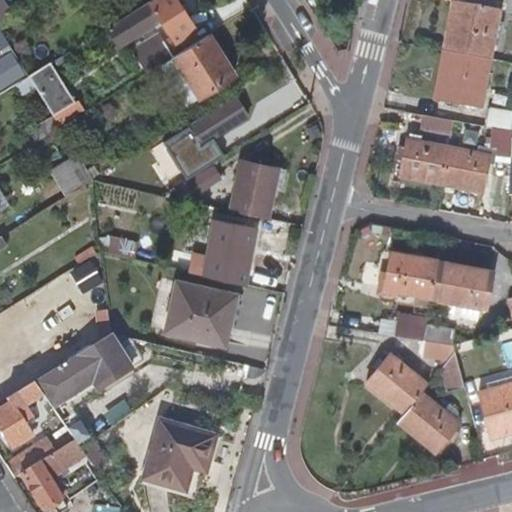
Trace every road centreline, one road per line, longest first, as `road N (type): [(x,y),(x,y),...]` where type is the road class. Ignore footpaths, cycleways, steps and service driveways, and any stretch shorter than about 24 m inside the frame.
road 1 (residential): [(267,511),(271,441),(330,206)]
road 2 (residential): [(330,206),(511,238)]
road 3 (residential): [(275,0),(338,94),(355,101)]
